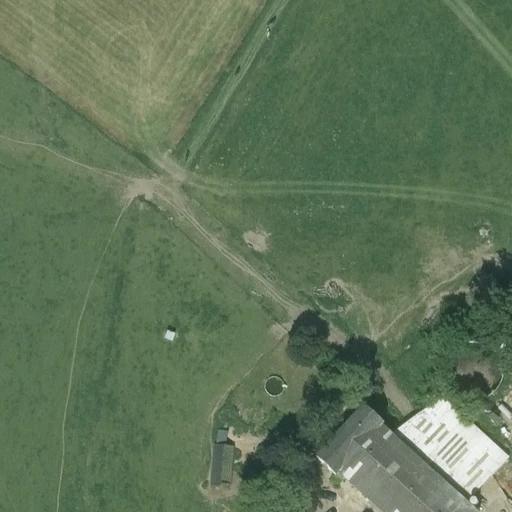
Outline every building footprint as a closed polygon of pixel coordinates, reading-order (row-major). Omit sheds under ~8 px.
[(500,385),(502,374),(499,363),(493,354),(484,347),(472,345),(461,347),(452,353),(445,363),(443,374),(445,385),(452,395),(461,401),(473,403),(484,401),(493,395),(500,385)] [(506,462),(441,400),(389,440),(465,508),(506,462)] [(364,410),(315,463),(335,481),(384,429),(364,410)] [(389,440),(381,432),(338,478),(377,511),(469,511),(465,508),(389,440)] [(232,451),(213,449),(210,490),(228,491),(232,451)]
